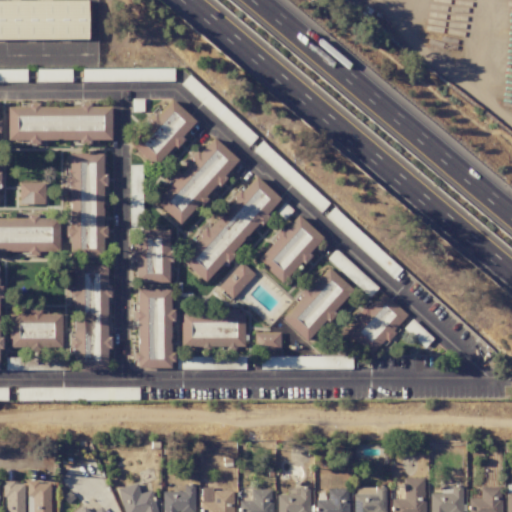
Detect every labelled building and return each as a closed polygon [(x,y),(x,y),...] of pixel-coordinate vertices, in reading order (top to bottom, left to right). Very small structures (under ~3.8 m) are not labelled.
[(86,0),(0,0),(0,40),(87,40),(86,0)] [(0,69),(0,82),(25,82),(25,69),(0,69)] [(70,82),(70,69),(36,69),(36,82),(70,82)] [(81,69),(81,82),(173,81),(173,69),(81,69)] [(194,121),(169,99),(155,115),(154,114),(127,145),(154,168),(194,121)] [(6,142),(109,140),(109,106),(89,107),(89,103),(77,103),(77,105),(6,106),(6,142)] [(152,202),(178,225),(237,160),(210,137),(152,202)] [(253,150),(320,213),(328,204),(261,141),(253,150)] [(67,154),(68,226),(66,226),(66,250),(77,250),(77,258),(102,258),(102,238),(105,238),(105,226),(102,226),(102,174),(101,174),(101,154),(67,154)] [(141,166),(129,166),(128,229),(140,229),(141,166)] [(179,260),(205,283),(278,198),(252,175),(179,260)] [(44,183),(18,183),(18,203),(43,204),(44,183)] [(57,218),(36,218),(36,214),(25,214),(25,218),(0,218),(0,252),(58,252),(57,218)] [(321,238),(295,214),(274,238),(275,238),(255,260),(280,283),(321,238)] [(168,283),(169,250),(167,250),(167,230),(133,230),(133,282),(168,283)] [(377,288),(335,249),(326,258),(368,298),(377,288)] [(253,275),(240,262),(217,286),(231,299),(253,275)] [(106,370),(107,337),(105,337),(106,286),(105,286),(105,265),(72,265),(71,286),(68,286),(68,304),(71,304),(71,370),(106,370)] [(279,318),(304,341),(351,290),(326,267),(279,318)] [(170,289),(136,289),(136,311),(135,311),(135,368),(170,368),(170,289)] [(406,315),(380,292),(344,332),(370,356),(406,315)] [(180,310),(180,347),(243,348),(243,312),(180,310)] [(8,313),(8,350),(61,349),(60,314),(41,314),(41,313),(8,313)] [(279,332),(253,332),(253,351),(279,351),(279,332)] [(259,357),(259,370),(351,368),(351,356),(259,357)] [(4,370),(67,371),(67,358),(4,357),(4,370)] [(244,369),(244,357),(175,357),(175,370),(244,369)] [(137,387),(17,388),(17,401),(137,400),(137,387)] [(423,511),(423,478),(402,478),(403,499),(390,499),(390,511),(423,511)] [(22,511),(23,482),(3,483),(3,511),(22,511)] [(116,489),(122,511),(156,511),(150,490),(138,493),(136,484),(116,489)] [(193,511),(193,484),(182,485),(183,492),(161,492),(161,511),(193,511)] [(461,511),(462,485),(440,486),(440,493),(429,493),(428,511),(461,511)] [(231,511),(231,491),(210,491),(210,487),(200,488),(200,511),(231,511)] [(276,495),(276,511),(308,511),(308,487),(286,488),(286,495),(276,495)] [(352,488),(353,511),(384,511),(383,487),(352,488)] [(467,511),(500,511),(500,487),(479,487),(479,498),(467,499),(467,511)] [(346,511),(346,488),(326,489),(326,500),(315,500),(315,511),(346,511)] [(238,511),(270,511),(270,489),(249,490),(249,501),(238,501),(238,511)]
